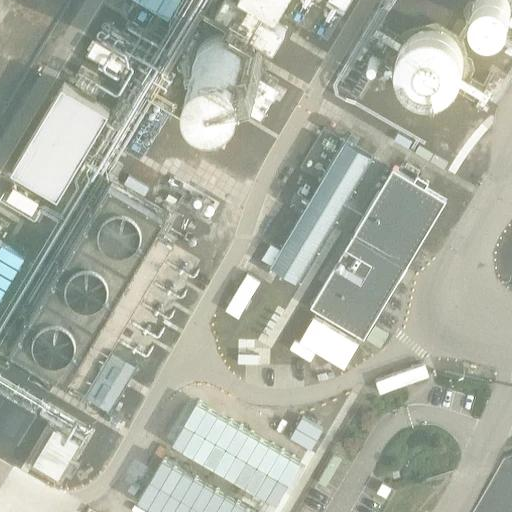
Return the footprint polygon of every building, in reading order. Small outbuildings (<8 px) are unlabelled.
[(157,0),(173,9),(177,0),(157,0)] [(259,14),(263,8),(276,16),(285,0),(249,0),(250,1),(247,7),(234,0),(222,0),(214,16),(272,54),(286,28),(259,14)] [(511,2),(505,0),(499,1),(492,4),(487,10),(486,14),(485,18),(487,25),(491,31),(496,34),(503,36),(509,35),(511,34),(511,33),(511,2)] [(242,70),(242,65),(242,60),(240,55),(238,51),(234,47),(230,44),(226,42),(221,41),(216,41),(211,42),(206,44),(202,47),(199,51),(196,55),(195,60),(194,65),(195,70),(196,75),(199,79),(202,83),(206,86),(211,88),(216,89),(221,89),(226,88),(230,86),(234,83),(238,79),(240,75),(242,70)] [(457,76),(457,70),(457,65),(455,59),(453,54),(449,50),(445,47),(440,44),(435,42),(430,41),(424,41),(419,43),(414,45),(409,48),(405,52),(402,57),(400,62),(399,67),(399,73),(400,78),(402,84),(405,88),(409,92),(414,95),(419,98),(424,99),(430,99),(435,98),(440,97),(445,94),(449,90),(453,86),(455,81),(457,76)] [(59,196),(110,110),(63,82),(12,169),(59,196)] [(346,140),(272,266),(299,282),(375,156),(346,140)] [(393,169),(311,307),(364,339),(447,200),(393,169)] [(201,221),(216,193),(190,178),(174,206),(201,221)] [(15,348),(70,381),(169,214),(114,181),(15,348)] [(15,185),(7,200),(32,215),(41,200),(15,185)] [(2,243),(0,246),(0,298),(25,257),(2,243)] [(239,314),(260,279),(249,272),(228,307),(239,314)] [(307,322),(288,311),(255,365),(273,376),(307,322)] [(360,346),(317,320),(306,340),(349,365),(360,346)] [(85,397),(109,411),(136,365),(112,351),(85,397)] [(423,364),(376,381),(380,392),(404,384),(427,376),(423,364)] [(0,392),(0,433),(18,444),(36,413),(0,392)] [(61,476),(82,441),(51,422),(30,457),(61,476)]
